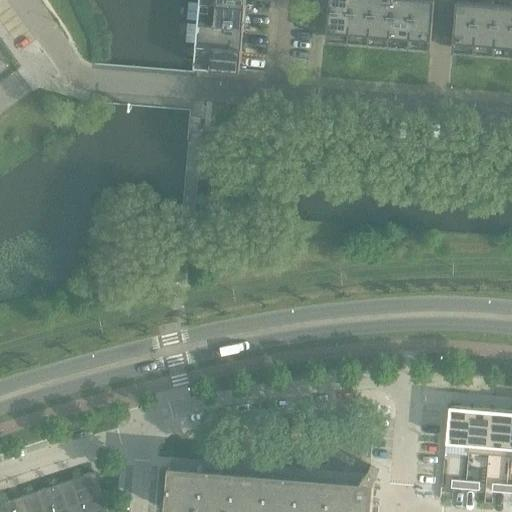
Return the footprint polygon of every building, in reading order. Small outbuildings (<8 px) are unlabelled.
[(351,0),(330,0),(327,32),(349,34),(351,0)] [(371,0),(351,0),(349,34),(369,35),(371,0)] [(392,0),(371,0),(369,35),(389,37),(392,0)] [(412,0),(392,0),(389,37),(410,39),(412,0)] [(434,0),(412,0),(410,39),(431,41),(434,0)] [(246,5),(200,1),(198,23),(244,27),(246,5)] [(478,4),(457,2),(453,43),(475,44),(478,4)] [(498,5),(478,4),(475,44),(495,46),(498,5)] [(511,6),(498,5),(495,46),(511,47),(511,6)] [(244,27),(198,23),(196,45),(242,48),(244,27)] [(242,48),(196,45),(194,67),(240,71),(242,48)] [(452,407),(448,442),(469,444),(468,454),(469,454),(473,409),(452,407)] [(473,409),(469,454),(489,456),(493,410),(473,409)] [(511,412),(493,410),(489,456),(510,458),(511,429),(511,412)] [(166,510),(166,511),(177,511),(371,511),(372,506),(374,483),(374,482),(373,482),(373,480),(374,480),(379,472),(371,466),(370,468),(365,475),(366,475),(365,476),(362,481),(206,468),(203,464),(200,467),(172,465),(172,464),(170,464),(169,470),(166,510)] [(0,504),(0,511),(108,511),(95,472),(0,504)] [(453,481),(452,489),(466,490),(466,482),(453,481)] [(466,482),(466,490),(479,491),(480,483),(466,482)] [(493,484),(493,492),(506,493),(507,485),(493,484)]
